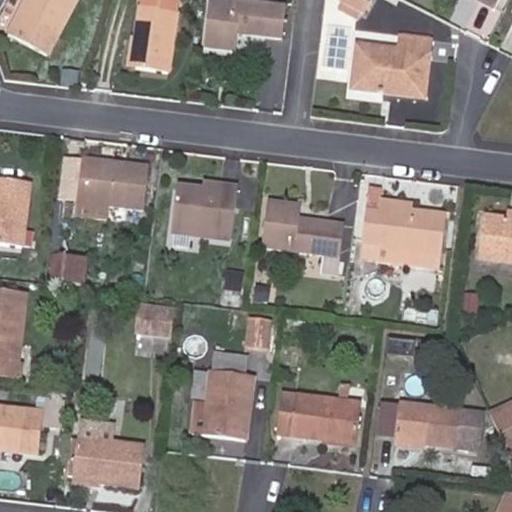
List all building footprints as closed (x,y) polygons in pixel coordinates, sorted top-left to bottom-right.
[(42,57),(72,0),(24,0),(5,37),(42,57)] [(133,72),(163,78),(176,0),(141,0),(133,42),(138,43),(133,72)] [(336,0),(336,1),(364,16),(372,0),(336,0)] [(472,0),(492,10),(496,0),(472,0)] [(283,11),(207,3),(202,51),(228,53),(231,39),(280,45),(283,11)] [(401,38),(401,43),(428,46),(429,41),(401,38)] [(125,71),(133,72),(138,43),(133,42),(130,41),(125,71)] [(428,46),(401,43),(399,57),(355,51),(349,92),(384,97),(389,92),(416,95),(421,63),(426,63),(428,46)] [(149,171),(82,161),(75,205),(143,215),(149,171)] [(0,245),(20,248),(28,184),(0,180),(0,245)] [(174,222),(230,230),(236,193),(203,189),(202,194),(176,191),(172,222),(174,222)] [(368,193),(365,216),(377,217),(378,214),(412,217),(413,211),(379,206),(380,194),(368,193)] [(263,250),(323,258),(320,277),(338,279),(345,230),(300,225),(301,210),(268,206),(263,250)] [(377,217),(365,216),(359,263),(375,264),(377,252),(432,259),(436,220),(412,217),(378,214),(377,217)] [(230,230),(174,222),(172,238),(228,245),(230,230)] [(511,228),(510,228),(488,225),(483,266),(511,268),(511,228)] [(81,256),(53,253),(50,283),(77,286),(81,256)] [(87,287),(90,257),(81,256),(77,286),(87,287)] [(25,296),(0,293),(0,359),(16,362),(25,296)] [(136,338),(168,343),(171,317),(140,311),(136,338)] [(248,318),(246,348),(269,349),(272,320),(248,318)] [(19,363),(16,362),(0,359),(0,377),(17,379),(19,363)] [(210,412),(205,443),(242,448),(252,383),(209,377),(205,412),(210,412)] [(275,442),(322,448),(322,443),(353,447),(358,412),(280,400),(275,442)] [(0,448),(18,452),(23,410),(0,407),(0,448)] [(491,424),(511,414),(511,407),(488,418),(491,424)] [(420,448),(419,452),(453,456),(454,454),(473,456),(478,420),(398,409),(393,444),(420,448)] [(197,442),(205,443),(210,412),(205,412),(201,411),(197,442)] [(499,441),(511,435),(511,414),(491,424),(499,441)] [(511,455),(511,435),(499,441),(507,458),(511,455)] [(140,447),(75,439),(68,478),(136,487),(140,447)] [(322,443),(322,448),(321,453),(351,458),(353,447),(322,443)] [(419,455),(419,452),(420,448),(393,444),(391,452),(419,455)] [(511,511),(511,501),(503,500),(497,511),(511,511)]
